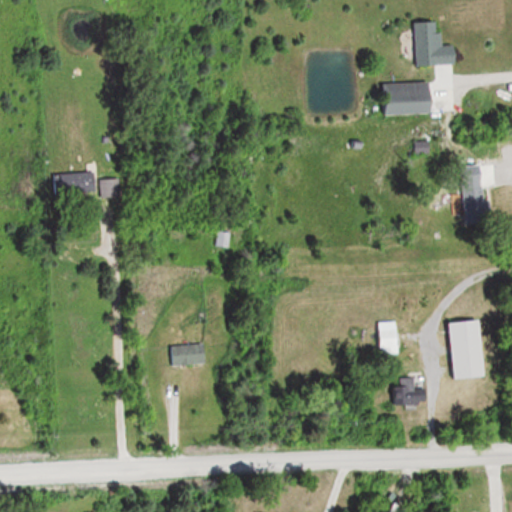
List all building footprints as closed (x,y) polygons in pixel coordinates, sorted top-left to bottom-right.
[(416,23),(418,66),(461,64),(460,46),(444,47),(443,22),(416,23)] [(384,115),(437,114),(436,83),(384,84),(384,115)] [(54,173),(54,195),(99,195),(99,173),(54,173)] [(466,226),(488,225),(486,188),(464,189),(466,226)] [(216,245),(227,247),(230,234),(219,232),(216,245)] [(457,381),(488,378),(483,321),(451,324),(457,381)] [(381,330),(381,350),(399,350),(399,330),(381,330)] [(207,365),(207,345),(171,345),(171,365),(207,365)] [(413,377),(396,381),(403,409),(420,405),(413,377)]
